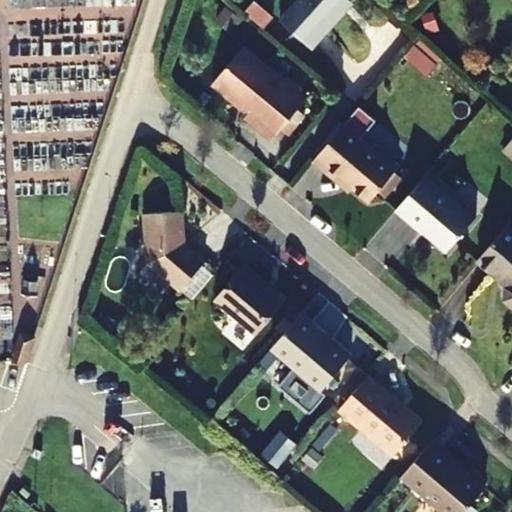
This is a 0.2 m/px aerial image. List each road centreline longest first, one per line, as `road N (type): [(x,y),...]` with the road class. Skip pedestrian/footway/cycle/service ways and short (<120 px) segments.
road 1 (residential): [(130,103),(446,353),(511,445)]
road 2 (residential): [(0,458),(42,374),(130,103)]
